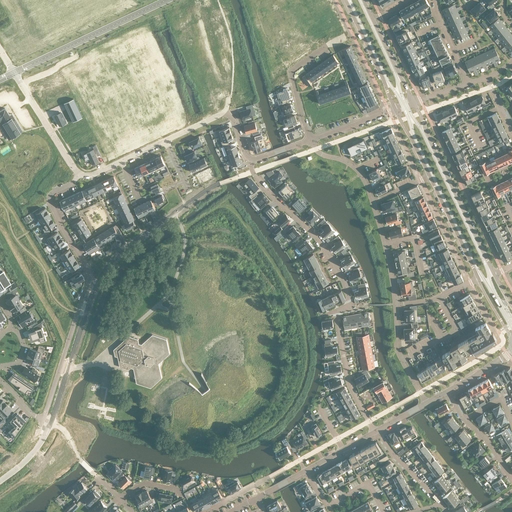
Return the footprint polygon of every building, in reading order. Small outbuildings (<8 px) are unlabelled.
[(419,0),(418,0),(414,3),(420,12),(425,10),(419,0)] [(426,0),(419,0),(425,10),(425,9),(430,6),(426,0)] [(485,0),(489,5),(487,7),(489,10),(494,6),(492,3),(495,0),(485,0)] [(476,5),(474,7),(470,10),(475,16),(485,8),(480,2),(477,5),(476,5)] [(414,3),(409,5),(415,15),(414,13),(419,10),(420,13),(420,12),(414,3)] [(445,15),(456,9),(456,8),(454,4),(443,9),(445,15)] [(409,5),(404,8),(410,18),(415,15),(409,5)] [(404,8),(399,11),(404,19),(409,16),(410,18),(404,8)] [(456,9),(445,15),(447,20),(458,14),(457,11),(456,9)] [(485,16),(490,22),(499,14),(496,11),(494,9),(485,16)] [(458,14),(447,20),(449,24),(461,19),(460,18),(458,14)] [(392,25),(398,22),(400,25),(405,22),(402,16),(399,18),(397,15),(388,20),(392,25)] [(492,31),(502,23),(498,18),(489,26),(491,29),(492,31)] [(452,29),(463,24),(461,21),(461,19),(449,24),(452,29)] [(502,23),(492,31),(493,32),(496,35),(505,27),(502,23)] [(463,24),(452,29),(454,34),(465,29),(465,28),(463,24)] [(505,27),(496,35),(498,38),(499,39),(509,31),(505,27)] [(456,39),(468,34),(466,31),(465,29),(454,34),(456,39)] [(406,31),(397,36),(400,43),(402,41),(404,44),(409,42),(408,39),(410,38),(406,31)] [(502,43),(511,35),(509,31),(499,39),(500,40),(502,43)] [(432,44),(441,40),(438,35),(429,39),(432,44)] [(506,47),(511,42),(511,35),(502,43),(505,46),(506,47)] [(434,49),(443,45),(441,40),(432,44),(434,49)] [(411,42),(401,46),(404,52),(414,47),(411,42)] [(436,54),(446,50),(443,45),(434,49),(433,49),(433,50),(435,54),(436,55),(437,54),(436,54)] [(350,46),(342,49),(345,55),(353,51),(350,46)] [(404,52),(406,56),(415,52),(413,47),(414,47),(404,52)] [(490,50),(495,62),(496,61),(500,59),(495,48),(490,50)] [(446,50),(436,54),(437,54),(439,59),(448,54),(446,50)] [(485,53),(490,64),(493,62),(495,62),(490,50),(485,53)] [(353,51),(345,55),(347,59),(355,56),(353,51)] [(406,56),(408,61),(417,57),(415,52),(406,56)] [(480,55),(485,66),(486,66),(490,64),(485,53),(480,55)] [(441,64),(450,60),(448,54),(439,59),(441,64)] [(334,65),(338,62),(333,55),(329,58),(334,65)] [(485,66),(480,55),(475,57),(480,68),(483,67),(485,66)] [(355,56),(347,59),(349,64),(357,60),(355,56)] [(411,66),(420,62),(417,57),(408,61),(411,66)] [(470,59),(475,71),(476,70),(480,68),(475,57),(470,59)] [(324,61),(329,68),(334,65),(329,58),(324,61)] [(470,59),(465,62),(470,73),(474,71),(475,71),(470,59)] [(357,60),(349,64),(351,69),(360,65),(357,60)] [(324,61),(320,64),(325,72),(329,68),(324,61)] [(411,66),(413,71),(422,67),(420,62),(411,66)] [(320,64),(315,67),(321,75),(325,72),(320,64)] [(360,65),(351,69),(354,74),(362,70),(360,65)] [(456,73),(452,65),(445,68),(448,76),(456,73)] [(315,67),(311,70),(316,78),(321,75),(315,67)] [(422,67),(413,71),(415,76),(425,72),(422,67)] [(311,70),(306,74),(312,81),(316,78),(311,70)] [(362,70),(354,74),(356,79),(364,75),(362,70)] [(426,76),(420,79),(420,80),(419,80),(420,84),(421,83),(423,87),(423,88),(431,85),(431,84),(430,82),(433,81),(429,70),(425,72),(426,76)] [(439,81),(440,80),(441,81),(444,80),(442,74),(444,73),(443,70),(432,74),(436,83),(439,82),(439,81)] [(356,79),(359,84),(367,80),(364,75),(356,79)] [(367,82),(359,86),(361,91),(370,87),(367,82)] [(351,93),(348,84),(343,86),(346,95),(351,93)] [(346,95),(343,86),(338,88),(341,96),(346,95)] [(370,87),(361,91),(364,96),(372,92),(370,87)] [(283,91),(277,93),(278,98),(280,97),(282,103),(288,101),(287,98),(290,97),(287,88),(283,89),(283,91)] [(341,96),(338,88),(332,90),(335,98),(341,96)] [(335,98),(332,90),(327,92),(330,100),(335,98)] [(330,100),(327,92),(322,93),(325,102),(330,100)] [(372,92),(364,96),(366,101),(375,97),(372,92)] [(322,93),(317,95),(320,104),(325,102),(322,93)] [(485,103),(482,96),(473,101),(477,108),(485,104),(486,104),(485,103)] [(375,97),(366,101),(368,107),(377,103),(375,97)] [(74,99),(65,103),(73,121),(83,117),(74,99)] [(477,108),(473,101),(464,105),(468,112),(477,108)] [(286,102),(279,105),(281,111),(283,111),(285,114),(293,111),(292,109),(291,106),(290,104),(287,105),(286,102)] [(252,105),(246,106),(247,109),(240,112),(242,119),(253,116),(250,109),(253,108),(252,105)] [(454,107),(445,111),(449,118),(458,114),(454,107)] [(0,121),(11,138),(23,131),(14,116),(11,118),(5,108),(0,110),(0,121)] [(314,109),(311,118),(319,120),(322,111),(314,109)] [(445,111),(436,115),(440,123),(449,118),(445,111)] [(61,113),(55,115),(60,125),(66,122),(61,113)] [(496,113),(488,117),(490,122),(498,118),(496,113)] [(286,116),(280,118),(281,121),(284,120),(286,126),(297,122),(295,115),(287,118),(286,116)] [(499,118),(498,118),(490,122),(493,127),(501,123),(499,118)] [(255,123),(244,126),(246,134),(252,132),(253,135),(260,133),(259,130),(257,130),(255,123)] [(501,123),(493,127),(495,132),(503,128),(501,123)] [(229,127),(217,131),(219,137),(231,133),(229,127)] [(298,129),(288,132),(290,139),(301,136),(301,135),(300,133),(301,133),(300,130),(299,131),(299,129),(299,128),(298,129)] [(386,130),(379,133),(382,139),(394,133),(391,128),(388,129),(386,130)] [(442,132),(444,137),(453,133),(450,128),(442,132)] [(503,128),(495,132),(497,136),(505,133),(503,128)] [(231,133),(219,137),(223,146),(229,144),(227,141),(233,139),(231,133)] [(394,133),(382,139),(383,139),(385,144),(396,139),(393,134),(394,133)] [(453,133),(444,137),(447,142),(455,138),(453,133)] [(505,133),(497,136),(500,142),(508,138),(505,133)] [(256,140),(251,142),(254,152),(261,150),(258,140),(263,139),(262,135),(254,137),(256,140)] [(199,137),(190,142),(193,148),(202,144),(199,137)] [(455,138),(447,142),(449,147),(457,143),(455,138)] [(364,139),(347,147),(351,156),(368,148),(364,139)] [(396,139),(385,144),(386,144),(388,148),(398,144),(396,139)] [(452,152),(460,148),(457,143),(449,147),(452,152)] [(230,144),(224,146),(227,155),(238,151),(236,145),(231,147),(230,144)] [(398,144),(388,148),(388,149),(390,148),(392,153),(390,154),(400,149),(398,144)] [(86,161),(90,159),(93,165),(99,162),(93,149),(87,152),(83,154),(86,161)] [(400,149),(390,154),(393,159),(403,154),(401,149),(400,149)] [(452,155),(454,160),(465,155),(462,150),(452,155)] [(187,159),(188,162),(190,161),(192,164),(200,160),(198,156),(197,157),(194,151),(185,156),(187,160),(187,159)] [(238,151),(227,155),(228,155),(230,161),(240,157),(238,151)] [(403,154),(393,159),(395,164),(405,160),(403,154)] [(509,163),(505,154),(500,157),(504,165),(509,163)] [(457,164),(456,165),(457,165),(466,160),(467,160),(467,159),(465,155),(454,160),(457,164)] [(161,156),(155,158),(160,169),(166,166),(161,156)] [(240,157),(230,161),(232,166),(233,166),(242,163),(240,157)] [(504,165),(500,157),(495,159),(499,167),(504,165)] [(155,158),(150,161),(155,171),(160,169),(155,158)] [(189,165),(192,171),(192,172),(204,166),(201,160),(204,158),(200,160),(192,164),(189,165)] [(499,167),(495,159),(490,161),(494,169),(499,167)] [(466,160),(457,165),(459,170),(468,165),(466,160)] [(150,161),(145,163),(150,174),(155,171),(150,161)] [(490,161),(486,164),(485,164),(489,172),(494,169),(490,161)] [(485,162),(480,165),(484,174),(489,172),(485,164),(486,164),(485,162)] [(145,163),(140,165),(144,174),(145,176),(150,174),(145,163)] [(140,165),(134,168),(139,177),(144,174),(140,165)] [(400,178),(410,173),(408,169),(406,167),(405,167),(403,165),(399,167),(400,170),(397,171),(400,178)] [(459,170),(461,174),(470,170),(471,170),(469,165),(468,165),(459,170)] [(199,179),(198,179),(200,184),(205,182),(204,181),(211,178),(212,178),(209,172),(212,170),(210,167),(200,172),(201,175),(198,176),(199,179)] [(378,171),(378,172),(376,169),(368,173),(370,176),(371,176),(373,181),(377,179),(378,180),(382,178),(378,171)] [(265,173),(270,178),(268,180),(274,187),(282,182),(279,178),(283,176),(279,171),(275,174),(272,170),(265,173)] [(470,170),(461,174),(463,179),(472,175),(470,170)] [(466,184),(477,179),(476,179),(474,174),(472,175),(463,179),(464,180),(464,179),(466,184)] [(108,179),(112,187),(118,184),(114,176),(108,179)] [(162,182),(164,186),(173,182),(170,177),(162,182)] [(103,181),(107,189),(112,187),(108,179),(103,181)] [(255,184),(253,183),(254,183),(253,183),(250,179),(244,184),(252,193),(249,196),(252,199),(258,194),(255,191),(258,188),(255,185),(255,184)] [(103,181),(95,185),(99,193),(107,189),(103,181)] [(288,185),(285,181),(279,187),(284,193),(282,195),(286,199),(291,194),(289,192),(291,190),(287,186),(288,185)] [(501,183),(504,191),(509,189),(505,181),(501,183)] [(380,186),(375,189),(378,194),(390,189),(387,183),(383,185),(382,182),(379,183),(380,186)] [(150,186),(153,192),(160,189),(157,183),(150,186)] [(500,193),(504,191),(501,183),(496,185),(500,193)] [(95,185),(87,189),(91,197),(99,193),(95,185)] [(407,190),(412,199),(421,194),(417,185),(407,190)] [(500,195),(500,193),(496,185),(491,188),(495,197),(500,195)] [(82,191),(86,200),(87,200),(86,199),(91,197),(87,189),(82,191),(82,190),(82,191)] [(169,193),(172,199),(179,196),(176,190),(169,193)] [(77,193),(81,202),(86,200),(82,191),(77,193)] [(480,191),(471,195),(474,201),(483,196),(480,191)] [(71,196),(75,205),(81,202),(77,193),(71,196)] [(114,197),(116,202),(124,199),(122,193),(119,194),(116,196),(114,197)] [(258,198),(256,195),(251,200),(253,203),(255,201),(261,209),(269,201),(269,202),(270,201),(269,201),(263,194),(263,193),(263,194),(258,198)] [(162,195),(154,198),(157,204),(164,200),(162,195)] [(297,195),(292,200),(294,202),(292,204),(300,212),(305,207),(299,201),(300,199),(297,195)] [(66,198),(70,207),(75,205),(71,196),(66,198)] [(423,196),(413,201),(415,206),(426,201),(423,196)] [(474,201),(476,205),(485,201),(483,196),(474,201)] [(60,201),(64,210),(70,207),(66,198),(60,201)] [(116,202),(119,208),(127,204),(124,199),(116,202)] [(151,200),(145,202),(150,213),(156,210),(151,200)] [(388,210),(390,209),(390,210),(391,209),(390,209),(391,209),(392,212),(398,210),(397,207),(395,208),(393,201),(382,204),(383,207),(382,207),(383,211),(383,212),(384,211),(388,210)] [(415,206),(417,211),(428,206),(426,201),(415,206)] [(476,205),(478,210),(487,206),(488,206),(486,201),(485,201),(476,205)] [(145,202),(140,205),(145,215),(145,216),(151,214),(150,213),(145,202)] [(121,213),(129,209),(127,204),(119,208),(121,213)] [(140,205),(134,208),(139,218),(145,215),(140,205)] [(263,210),(267,216),(269,215),(272,219),(279,213),(273,206),(271,209),(268,206),(263,210)] [(428,206),(417,211),(419,216),(430,211),(428,206)] [(487,206),(478,210),(481,215),(490,211),(487,206)] [(45,208),(36,214),(39,219),(48,214),(45,208)] [(311,208),(307,212),(309,215),(306,218),(311,223),(313,221),(316,218),(318,215),(311,208)] [(123,218),(132,214),(129,209),(121,213),(123,218)] [(490,211),(481,215),(483,220),(493,215),(491,210),(490,211)] [(430,211),(419,216),(422,221),(433,216),(430,211)] [(48,214),(39,219),(42,224),(51,219),(48,214)] [(124,224),(134,219),(132,214),(123,218),(126,223),(124,224)] [(282,226),(290,220),(286,214),(278,221),(282,226)] [(388,224),(395,222),(396,225),(401,223),(401,220),(399,221),(397,214),(396,214),(386,217),(385,217),(387,224),(388,224)] [(483,220),(485,225),(495,220),(493,215),(483,220)] [(51,219),(42,224),(46,230),(54,224),(51,219)] [(74,223),(77,228),(85,224),(82,219),(80,220),(78,221),(76,222),(74,223)] [(124,224),(127,230),(136,225),(133,220),(134,219),(124,224)] [(317,225),(319,227),(326,221),(324,219),(317,225)] [(423,223),(425,228),(421,229),(423,233),(429,230),(437,226),(434,221),(433,219),(423,223)] [(485,225),(488,230),(498,225),(495,220),(485,225)] [(325,238),(328,235),(329,236),(335,231),(326,221),(320,227),(324,230),(321,233),(325,238)] [(77,228),(80,233),(88,229),(85,224),(77,228)] [(109,229),(113,237),(118,234),(117,232),(116,230),(115,228),(114,226),(109,229)] [(300,234),(298,231),(297,231),(296,229),(293,226),(290,229),(287,226),(281,231),(287,238),(289,236),(293,241),(300,234)] [(403,235),(401,227),(389,231),(391,237),(398,235),(399,236),(403,235)] [(489,231),(492,236),(500,232),(497,227),(489,231)] [(80,233),(83,238),(91,234),(88,229),(80,233)] [(104,232),(109,240),(113,237),(109,229),(104,232)] [(428,234),(430,239),(441,235),(438,229),(428,234)] [(57,232),(48,238),(52,243),(60,238),(57,232)] [(99,235),(104,243),(109,240),(104,232),(99,235)] [(500,232),(492,236),(494,241),(502,237),(500,232)] [(94,238),(99,246),(104,243),(99,235),(94,238)] [(443,240),(441,235),(430,239),(433,245),(443,240)] [(338,236),(333,240),(335,242),(334,243),(335,245),(332,247),(336,252),(345,245),(338,236)] [(494,241),(496,246),(505,242),(502,237),(494,241)] [(52,243),(55,248),(64,243),(60,238),(52,243)] [(89,241),(94,249),(99,246),(94,238),(89,241)] [(313,248),(309,243),(307,240),(306,240),(304,242),(302,239),(295,245),(297,248),(298,247),(303,253),(307,250),(308,252),(313,248)] [(443,247),(446,245),(443,240),(433,245),(436,250),(438,249),(439,252),(445,249),(443,247)] [(83,244),(89,253),(94,249),(89,241),(83,244)] [(496,246),(499,251),(507,247),(505,242),(496,246)] [(507,247),(499,251),(501,256),(509,252),(507,247)] [(447,249),(437,254),(440,259),(450,254),(447,249)] [(69,250),(60,255),(63,260),(72,255),(69,250)] [(341,262),(345,268),(356,262),(349,251),(344,254),(345,257),(344,258),(345,259),(341,262)] [(509,252),(501,256),(503,261),(511,257),(509,252)] [(303,260),(306,265),(316,260),(313,254),(303,260)] [(450,254),(440,259),(440,260),(440,259),(443,264),(452,260),(452,259),(450,254)] [(63,260),(67,265),(75,260),(72,255),(63,260)] [(75,260),(67,265),(70,271),(78,265),(75,260)] [(309,271),(319,265),(316,260),(306,265),(309,271),(308,271),(309,271)] [(452,260),(443,264),(445,269),(444,269),(444,270),(455,265),(452,260)] [(319,265),(309,271),(312,277),(322,271),(319,266),(320,265),(319,265)] [(455,265),(444,270),(447,275),(457,270),(455,265)] [(351,281),(362,276),(359,269),(358,270),(357,267),(353,269),(354,271),(352,272),(352,274),(349,276),(351,281)] [(408,267),(397,269),(398,275),(406,273),(407,277),(414,275),(413,271),(410,272),(409,267),(408,267)] [(457,270),(447,275),(448,275),(450,280),(461,274),(460,275),(457,270)] [(0,289),(5,287),(4,286),(10,283),(2,271),(0,272),(0,289)] [(79,274),(77,271),(67,278),(71,283),(73,282),(76,287),(81,284),(79,280),(84,278),(81,274),(79,275),(78,274),(79,274)] [(312,277),(315,282),(325,277),(322,271),(312,277)] [(461,274),(450,280),(452,279),(454,284),(463,280),(461,274)] [(315,282),(318,288),(328,282),(325,277),(315,282)] [(400,283),(401,289),(411,288),(413,287),(412,281),(400,283)] [(359,290),(355,291),(356,297),(360,296),(361,298),(368,296),(365,283),(358,285),(359,290)] [(415,293),(414,287),(413,287),(411,288),(401,289),(402,296),(415,293)] [(341,290),(336,293),(340,302),(345,299),(341,290)] [(336,293),(331,295),(335,304),(340,302),(336,293)] [(460,300),(463,305),(472,299),(469,294),(463,298),(460,300)] [(9,306),(19,300),(15,295),(6,301),(9,306)] [(331,295),(326,297),(330,306),(335,304),(331,295)] [(321,299),(325,308),(330,306),(326,297),(321,299)] [(325,308),(321,299),(321,298),(316,301),(320,311),(325,308)] [(472,299),(463,305),(466,310),(475,305),(472,299)] [(9,306),(8,306),(12,312),(22,305),(19,300),(9,306)] [(405,310),(405,316),(417,315),(416,305),(410,306),(410,310),(405,310)] [(469,315),(478,310),(475,305),(466,310),(469,315)] [(478,310),(468,316),(471,321),(479,317),(481,315),(478,310)] [(24,312),(19,315),(19,316),(20,315),(21,317),(17,320),(18,320),(22,327),(22,328),(27,324),(25,322),(32,318),(29,313),(30,313),(29,312),(25,315),(23,313),(24,312)] [(363,326),(370,325),(368,312),(361,313),(363,326)] [(357,327),(363,326),(361,313),(355,315),(357,327)] [(351,328),(357,327),(355,315),(349,316),(351,328)] [(417,315),(405,316),(405,318),(404,318),(405,321),(405,322),(411,322),(411,325),(417,324),(418,324),(417,315)] [(345,329),(351,328),(349,316),(342,317),(345,329)] [(321,321),(323,329),(334,327),(332,319),(321,321)] [(35,331),(29,333),(31,340),(38,338),(40,342),(45,340),(41,327),(42,327),(40,322),(33,326),(35,331)] [(474,352),(474,353),(497,341),(493,333),(492,333),(486,322),(475,328),(478,333),(450,349),(451,350),(442,355),(449,368),(467,358),(466,356),(474,352)] [(417,333),(416,328),(418,328),(417,324),(411,325),(412,328),(404,329),(404,334),(417,333)] [(404,334),(405,339),(412,339),(412,345),(419,341),(418,338),(417,338),(417,333),(404,334)] [(131,368),(134,369),(137,383),(151,388),(162,378),(159,363),(170,354),(167,339),(152,334),(141,344),(139,344),(138,339),(129,336),(114,350),(115,356),(118,357),(120,358),(121,360),(119,362),(120,367),(129,370),(131,368)] [(370,341),(368,334),(356,336),(358,343),(370,341)] [(371,347),(370,341),(358,343),(359,350),(371,347)] [(330,342),(324,343),(326,356),(334,355),(334,353),(338,352),(337,346),(333,347),(332,345),(331,346),(330,342)] [(372,354),(371,347),(359,350),(360,356),(372,354)] [(30,348),(28,354),(39,358),(41,352),(30,348)] [(27,354),(25,360),(37,364),(39,358),(28,354),(27,354)] [(373,360),(372,354),(360,356),(361,363),(373,360)] [(433,358),(429,361),(431,364),(431,365),(436,374),(441,371),(435,362),(433,358)] [(435,362),(441,371),(446,368),(440,359),(435,362)] [(375,367),(373,360),(361,363),(363,369),(375,367)] [(334,361),(328,362),(330,375),(338,373),(337,372),(342,371),(340,365),(336,366),(336,364),(335,364),(334,361)] [(189,382),(189,383),(196,389),(192,392),(173,402),(172,403),(172,422),(173,423),(189,434),(207,425),(208,424),(208,404),(209,404),(215,398),(218,398),(237,402),(251,387),(245,367),(228,363),(223,362),(220,367),(208,380),(206,382),(202,373),(201,373),(209,389),(202,394),(189,382)] [(426,368),(431,376),(436,374),(431,365),(426,368)] [(31,371),(25,367),(21,373),(32,380),(38,372),(32,368),(31,371)] [(426,368),(422,370),(427,379),(431,376),(426,368)] [(355,379),(359,385),(368,380),(365,374),(367,372),(366,370),(358,374),(359,376),(355,379)] [(422,370),(417,373),(422,382),(427,379),(422,370)] [(504,382),(509,379),(504,370),(505,370),(504,370),(499,372),(504,381),(504,382)] [(497,381),(499,384),(504,382),(504,381),(499,372),(494,375),(496,379),(497,381)] [(33,387),(14,374),(11,378),(10,377),(8,379),(11,382),(19,387),(18,388),(24,393),(27,389),(32,391),(33,387)] [(333,376),(328,379),(332,389),(343,384),(341,379),(337,380),(336,379),(335,379),(333,376)] [(488,379),(483,382),(488,391),(494,388),(488,379)] [(386,386),(383,381),(373,386),(376,391),(386,386)] [(483,382),(478,384),(483,394),(488,391),(483,382)] [(478,384),(473,387),(478,397),(483,394),(478,384)] [(389,391),(386,386),(376,391),(379,396),(389,391)] [(473,387),(468,390),(473,400),(478,397),(473,387)] [(337,392),(335,393),(338,398),(338,399),(348,393),(345,388),(337,392)] [(392,397),(389,391),(379,396),(383,402),(392,397)] [(348,393),(338,399),(341,404),(351,398),(348,393)] [(471,403),(466,393),(459,397),(465,406),(471,403)] [(351,398),(341,404),(344,409),(354,404),(351,398)] [(446,403),(435,409),(438,415),(437,415),(439,418),(445,415),(443,412),(449,409),(446,403)] [(354,404),(344,409),(347,414),(357,409),(354,404)] [(499,404),(493,408),(496,415),(503,411),(499,404)] [(6,405),(0,411),(0,417),(1,419),(11,409),(6,405)] [(357,409),(347,414),(350,420),(352,419),(360,414),(357,409)] [(14,413),(6,421),(13,428),(8,433),(13,438),(12,439),(25,421),(17,414),(16,415),(14,413)] [(477,418),(478,421),(477,422),(479,427),(489,421),(487,416),(485,417),(483,414),(477,418)] [(504,415),(497,418),(501,425),(507,421),(504,415)] [(445,418),(440,422),(442,424),(446,429),(447,428),(455,421),(451,416),(447,420),(445,418)] [(447,428),(450,433),(451,432),(453,434),(456,431),(454,430),(459,426),(455,421),(447,428)] [(312,428),(307,430),(309,433),(310,436),(312,435),(314,439),(318,437),(317,435),(322,433),(316,423),(311,426),(312,428)] [(491,423),(485,427),(488,433),(495,429),(491,423)] [(405,427),(412,438),(417,435),(412,427),(407,429),(405,426),(405,427)] [(405,438),(410,435),(411,438),(412,438),(405,427),(400,429),(405,438)] [(455,436),(453,437),(457,442),(467,434),(463,429),(458,434),(457,432),(453,435),(455,436)] [(506,429),(496,435),(497,438),(498,437),(500,440),(510,434),(506,429)] [(394,446),(400,442),(394,432),(392,433),(391,433),(388,435),(394,446)] [(457,442),(461,447),(460,447),(463,450),(468,446),(466,443),(471,439),(467,434),(457,442)] [(501,444),(503,446),(511,440),(511,437),(510,434),(500,440),(502,443),(501,444)] [(301,447),(303,445),(303,446),(304,445),(303,445),(307,443),(303,436),(293,442),(297,449),(300,447),(301,447)] [(505,448),(507,451),(511,448),(511,440),(503,446),(504,449),(505,448)] [(421,441),(412,448),(416,453),(417,453),(425,446),(421,441)] [(381,452),(376,442),(370,445),(376,455),(381,452)] [(472,443),(465,448),(467,451),(469,449),(472,453),(470,455),(473,458),(475,456),(475,457),(478,455),(480,457),(483,454),(481,452),(484,450),(479,443),(475,447),(472,443)] [(365,448),(371,458),(376,455),(370,445),(365,448)] [(276,452),(280,459),(280,458),(290,453),(291,453),(287,446),(286,446),(287,446),(276,452)] [(425,446),(417,453),(420,457),(429,451),(425,446)] [(371,458),(365,448),(360,451),(365,460),(371,458)] [(360,451),(357,452),(357,453),(356,453),(355,453),(356,453),(355,454),(355,453),(355,454),(360,463),(360,464),(365,461),(365,460),(360,451)] [(420,457),(420,458),(424,463),(424,462),(432,456),(429,451),(420,457)] [(360,463),(355,454),(349,457),(355,466),(360,463)] [(489,458),(486,455),(477,462),(482,468),(483,467),(485,469),(490,465),(488,463),(490,461),(489,461),(488,460),(489,458)] [(432,456),(424,462),(427,467),(428,467),(436,460),(432,456)] [(342,461),(342,462),(346,469),(346,470),(347,471),(352,468),(347,459),(342,461)] [(427,467),(431,472),(432,472),(432,471),(440,465),(436,460),(428,467),(427,467)] [(342,461),(336,464),(337,464),(341,472),(346,470),(346,469),(342,462),(342,461)] [(390,462),(380,467),(383,473),(393,467),(390,462)] [(118,474),(121,470),(121,469),(116,465),(116,464),(113,467),(112,466),(109,470),(110,470),(107,473),(108,474),(112,478),(113,479),(116,476),(118,474)] [(336,464),(332,467),(337,476),(337,477),(342,474),(341,472),(337,464),(336,464)] [(155,467),(146,465),(143,477),(150,478),(151,474),(154,474),(155,467)] [(440,465),(432,471),(432,472),(436,476),(444,470),(440,465)] [(493,466),(483,474),(483,473),(489,480),(488,480),(489,480),(491,482),(498,477),(496,474),(498,472),(493,466)] [(332,467),(327,470),(332,479),(337,477),(337,476),(332,467)] [(393,467),(383,473),(386,478),(396,472),(393,467)] [(163,477),(163,480),(170,481),(171,475),(175,476),(176,471),(165,469),(164,472),(163,472),(162,477),(163,477)] [(322,473),(327,482),(332,479),(327,470),(322,473)] [(322,472),(316,476),(322,485),(327,482),(322,473),(322,472)] [(395,482),(403,478),(400,472),(392,477),(395,482)] [(128,484),(129,484),(132,482),(130,480),(131,478),(128,475),(127,477),(126,476),(125,476),(123,474),(118,479),(120,482),(118,483),(124,488),(128,484)] [(188,485),(190,487),(197,483),(196,480),(194,481),(192,476),(186,479),(185,478),(180,480),(183,486),(186,484),(187,485),(188,485)] [(438,487),(446,480),(442,476),(434,482),(438,487)] [(398,487),(406,483),(403,478),(395,482),(398,487)] [(495,488),(497,486),(498,487),(501,490),(502,489),(507,485),(501,478),(498,480),(492,484),(494,487),(495,488)] [(446,480),(438,487),(442,492),(451,485),(447,480),(446,480)] [(228,486),(227,487),(230,493),(240,488),(239,486),(240,485),(238,481),(234,483),(233,481),(227,484),(228,486)] [(73,487),(74,488),(69,492),(75,500),(80,496),(79,495),(83,492),(83,493),(87,489),(82,482),(78,486),(76,484),(73,487)] [(303,485),(302,482),(296,485),(299,489),(301,488),(305,496),(312,492),(311,489),(309,486),(307,483),(303,485)] [(406,483),(398,487),(401,492),(401,493),(409,488),(406,483)] [(401,492),(400,493),(403,499),(403,498),(412,493),(409,488),(401,493),(401,492)] [(141,492),(147,503),(148,505),(153,502),(152,500),(147,490),(141,493),(141,492)] [(213,493),(217,500),(222,497),(218,490),(213,493)] [(453,490),(443,498),(447,502),(456,495),(457,495),(453,490)] [(93,492),(85,500),(90,505),(98,497),(93,492)] [(135,496),(141,506),(147,503),(141,492),(135,496)] [(160,493),(157,492),(156,497),(159,498),(159,499),(160,499),(159,501),(163,502),(163,500),(169,501),(169,500),(171,500),(172,495),(160,492),(160,493)] [(217,500),(213,493),(208,495),(212,503),(217,500)] [(412,493),(403,498),(403,499),(406,504),(415,499),(412,493)] [(212,503),(208,495),(203,498),(207,506),(212,503)] [(456,495),(447,502),(450,507),(460,500),(456,495)] [(309,497),(304,500),(306,502),(310,510),(320,504),(316,496),(310,500),(310,499),(309,497)] [(207,506),(203,498),(198,501),(202,509),(207,506)] [(415,499),(406,504),(409,509),(418,504),(415,499)] [(267,507),(269,511),(272,511),(281,507),(281,508),(281,507),(277,501),(277,500),(277,501),(273,503),(273,502),(271,504),(267,506),(267,507)] [(92,510),(93,511),(105,511),(104,510),(107,507),(101,501),(92,510)] [(202,509),(198,501),(190,505),(193,510),(196,509),(197,511),(202,509)] [(368,501),(363,504),(367,511),(372,511),(373,511),(368,501)] [(463,502),(458,506),(460,509),(455,511),(467,511),(468,511),(465,508),(467,507),(463,502)]
